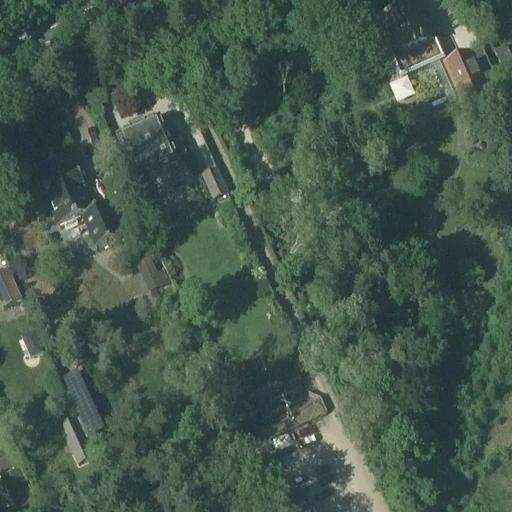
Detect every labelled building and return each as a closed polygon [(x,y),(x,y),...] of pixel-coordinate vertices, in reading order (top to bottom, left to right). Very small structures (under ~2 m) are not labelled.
[(392,40),(383,44),(400,83),(432,68),(445,62),(438,47),(438,46),(432,33),(426,36),(416,13),(401,20),(396,16),(389,20),(388,25),(386,26),(392,40)] [(511,63),(507,51),(494,56),(501,70),(511,65),(511,63)] [(445,65),(442,67),(459,104),(459,106),(462,104),(487,93),(471,58),(469,55),(446,65),(445,65)] [(158,124),(118,141),(137,185),(178,167),(171,152),(180,148),(174,135),(165,138),(158,124)] [(108,210),(94,216),(93,217),(82,191),(84,190),(77,176),(75,176),(69,163),(35,178),(59,233),(82,223),(96,255),(122,243),(108,210)] [(202,179),(213,205),(229,198),(217,172),(202,179)] [(459,321),(445,273),(422,280),(436,328),(459,321)] [(0,277),(0,308),(2,314),(22,305),(8,274),(0,277)] [(287,411),(276,386),(252,397),(263,421),(287,411)] [(58,430),(77,471),(94,462),(76,422),(58,430)] [(14,459),(0,464),(0,484),(12,511),(34,511),(38,511),(32,499),(14,459)]
